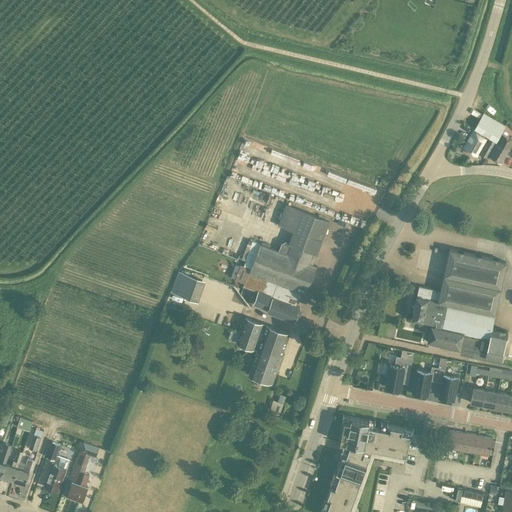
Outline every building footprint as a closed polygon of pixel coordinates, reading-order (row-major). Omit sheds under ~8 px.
[(486,157),(502,130),(504,125),(505,125),(483,112),(474,128),(475,129),(489,137),(480,154),(486,157)] [(476,155),(486,139),(473,131),(463,147),(476,155)] [(511,139),(502,133),(489,156),(501,162),(511,143),(511,139)] [(265,277),(260,291),(264,293),(259,305),(267,308),(266,311),(293,321),(299,306),(295,305),(300,290),(304,292),(315,264),(311,262),(328,220),(285,203),(277,223),(293,230),(288,241),(284,239),(280,241),(277,249),(259,242),(248,271),(265,277)] [(206,222),(196,247),(209,252),(219,226),(206,222)] [(461,347),(460,354),(484,359),(485,356),(501,360),(508,331),(491,327),(494,314),(495,314),(507,260),(449,248),(441,283),(439,292),(418,287),(416,297),(411,318),(436,323),(436,325),(431,324),(427,341),(460,348),(461,347)] [(200,301),(207,278),(181,271),(174,293),(200,301)] [(230,297),(226,305),(238,311),(242,302),(230,297)] [(237,342),(257,349),(266,324),(245,317),(237,342)] [(272,382),(289,332),(266,324),(257,349),(248,374),(272,382)] [(387,364),(385,374),(388,374),(386,386),(400,389),(403,372),(409,373),(414,350),(402,348),(401,355),(397,355),(395,363),(390,362),(390,364),(387,364)] [(488,375),(489,369),(483,368),(477,367),(477,365),(472,364),(471,364),(469,374),(475,376),(476,372),(488,375)] [(417,368),(413,391),(415,392),(414,394),(424,396),(425,394),(427,394),(430,377),(436,378),(438,367),(432,365),(431,370),(417,368)] [(489,366),(489,369),(488,375),(500,377),(501,372),(502,369),(489,366)] [(438,367),(436,378),(442,379),(439,396),(441,397),(440,399),(451,401),(451,399),(453,399),(458,375),(443,373),(444,368),(438,367)] [(500,377),(511,379),(511,370),(509,370),(502,369),(501,372),(500,377)] [(470,402),(482,404),(485,389),(473,386),(470,402)] [(497,391),(485,389),(482,404),(494,407),(497,391)] [(494,407),(507,409),(510,393),(497,391),(494,407)] [(281,413),(285,401),(274,398),(270,409),(281,413)] [(29,430),(32,421),(20,416),(17,427),(29,430)] [(405,459),(410,432),(403,431),(404,427),(387,424),(386,428),(381,427),(367,424),(368,420),(351,417),(349,428),(340,426),(336,446),(347,448),(343,461),(338,460),(332,478),(337,479),(332,491),(327,489),(324,500),(329,502),(325,511),(352,511),(373,453),(405,459)] [(37,451),(41,437),(42,431),(30,427),(28,433),(33,434),(28,448),(37,451)] [(445,447),(460,449),(463,432),(449,429),(445,447)] [(55,431),(52,438),(53,439),(52,441),(46,456),(53,459),(51,462),(43,485),(58,491),(66,468),(68,463),(69,459),(57,454),(60,444),(60,441),(59,441),(62,433),(55,431)] [(474,452),(478,434),(463,432),(460,449),(474,452)] [(492,437),(478,434),(474,452),(489,455),(491,446),(492,439),(492,437)] [(96,455),(99,447),(83,441),(69,479),(72,480),(67,494),(74,497),(73,499),(79,502),(80,499),(82,500),(88,485),(86,485),(90,474),(84,472),(91,454),(96,455)] [(12,465),(5,463),(2,476),(13,480),(17,467),(23,451),(17,449),(12,465)] [(0,460),(0,475),(2,476),(5,463),(7,458),(10,452),(3,450),(1,456),(2,456),(0,460)] [(25,484),(29,471),(33,459),(27,457),(23,469),(17,467),(13,480),(25,484)] [(463,495),(483,499),(484,493),(464,489),(463,495)] [(511,505),(511,490),(506,490),(503,504),(511,505)]
